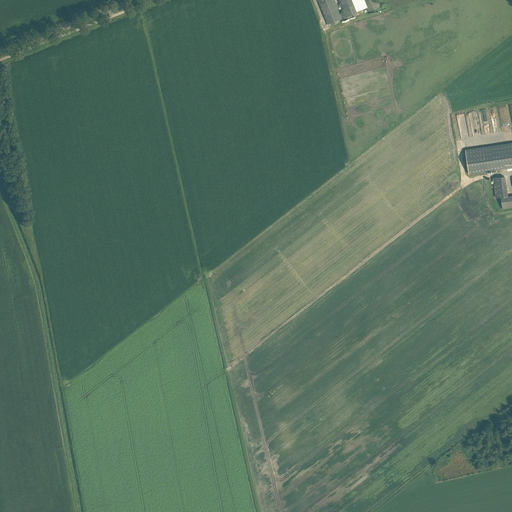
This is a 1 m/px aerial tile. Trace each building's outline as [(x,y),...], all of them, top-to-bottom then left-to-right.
[(335,0),(318,0),(328,24),(346,17),(344,13),(341,14),(335,0)] [(339,0),(344,13),(346,17),(360,11),(360,10),(356,0),(339,0)] [(356,0),(360,10),(366,7),(368,11),(382,5),(379,0),(356,0)] [(511,142),(465,149),(469,174),(511,167),(511,142)] [(511,194),(508,196),(501,197),(502,208),(511,206),(511,194)]
